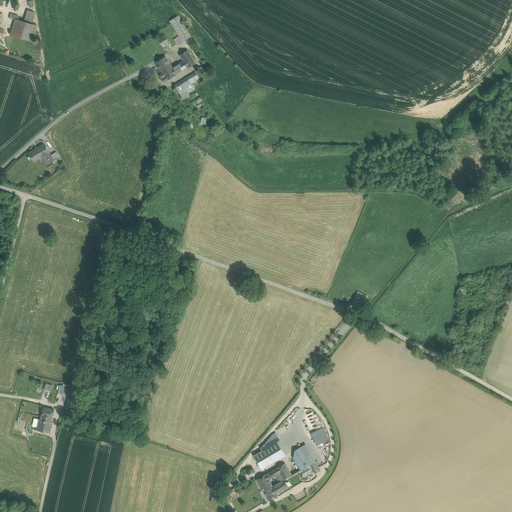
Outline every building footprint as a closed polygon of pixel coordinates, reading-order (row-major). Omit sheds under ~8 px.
[(35,12),(28,10),(25,22),(32,24),(34,16),(35,12)] [(191,37),(180,16),(171,21),(180,37),(183,42),(191,37)] [(17,19),(15,19),(15,20),(10,35),(27,40),(32,24),(25,22),(17,19)] [(32,24),(27,40),(32,41),(36,25),(32,24)] [(180,37),(174,40),(177,45),(183,42),(180,37)] [(188,50),(179,55),(183,61),(187,68),(195,63),(188,50)] [(172,67),(165,56),(155,62),(162,73),(166,80),(176,75),(172,67)] [(183,61),(172,67),(176,75),(187,68),(183,61)] [(191,83),(196,79),(193,74),(188,77),(191,83)] [(195,89),(191,83),(188,77),(181,81),(189,93),(195,89)] [(175,85),(182,97),(189,93),(181,81),(175,85)] [(51,155),(44,143),(28,152),(34,162),(41,158),(45,165),(53,160),(54,160),(51,155)] [(56,152),(51,155),(54,160),(53,160),(55,163),(61,160),(56,152)] [(354,300),(364,304),(368,296),(358,291),(354,300)] [(76,396),(69,394),(65,412),(72,414),(76,396)] [(54,410),(44,407),(42,416),(41,420),(51,422),(54,410)] [(317,413),(314,414),(313,412),(308,412),(311,423),(319,421),(317,413)] [(41,420),(39,420),(37,430),(50,433),(52,423),(51,422),(41,420)] [(311,434),(317,445),(328,438),(323,428),(311,434)] [(254,456),(258,462),(263,459),(281,449),(277,443),(280,441),(276,434),(272,436),(272,437),(270,439),(271,439),(268,441),(268,442),(266,444),(266,445),(263,447),(261,449),(263,451),(254,456)] [(311,465),(301,447),(296,450),(294,458),(301,471),(311,465)] [(281,449),(263,459),(266,465),(272,462),(272,463),(285,456),(281,449)] [(263,459),(258,462),(261,468),(266,465),(263,459)] [(285,464),(277,468),(280,473),(284,481),(292,476),(285,464)] [(277,468),(266,475),(269,480),(280,473),(277,468)] [(269,480),(266,475),(257,480),(269,500),(278,495),(273,487),(273,486),(269,480)] [(284,481),(273,487),(278,495),(288,488),(284,481)]
